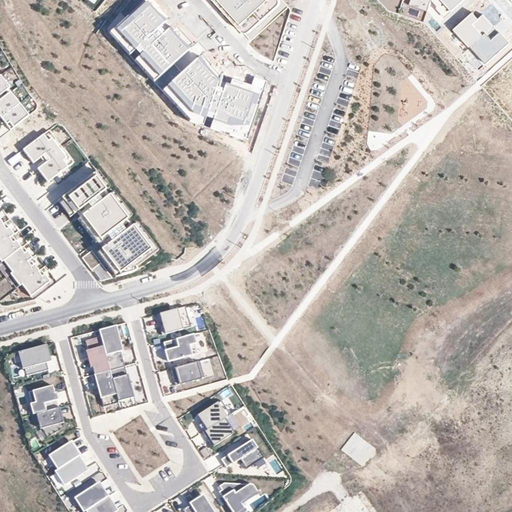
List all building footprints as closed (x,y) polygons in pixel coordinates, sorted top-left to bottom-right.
[(171,23),(150,0),(146,0),(110,34),(132,59),(171,23)] [(278,0),(209,0),(241,32),(245,33),(248,32),(278,5),(279,1),(278,0)] [(411,0),(410,4),(428,10),(431,0),(411,0)] [(439,0),(451,11),(463,0),(439,0)] [(485,33),(493,26),(488,20),(483,15),(477,20),(471,14),(452,31),(468,48),(485,33)] [(198,55),(171,23),(132,59),(163,89),(198,55)] [(485,65),(508,43),(504,39),(499,34),(492,40),(485,33),(468,48),(485,65)] [(222,75),(198,55),(163,89),(190,121),(246,141),(266,82),(255,78),(251,84),(233,79),(222,75)] [(0,75),(0,95),(10,88),(0,76),(0,75)] [(20,104),(10,92),(0,100),(0,116),(2,119),(20,104)] [(20,104),(2,119),(11,130),(29,116),(20,104)] [(43,135),(48,141),(51,139),(66,158),(63,161),(68,167),(74,163),(49,130),(43,135)] [(48,141),(43,135),(23,150),(33,163),(40,158),(44,155),(49,160),(45,163),(37,169),(48,182),(68,167),(63,161),(66,158),(51,139),(48,141)] [(45,163),(49,160),(44,155),(40,158),(45,163)] [(97,171),(93,174),(106,191),(110,187),(97,171)] [(62,198),(74,215),(76,214),(97,197),(106,191),(93,174),(62,198)] [(113,192),(109,195),(128,219),(132,216),(113,192)] [(81,217),(100,241),(128,219),(109,195),(101,202),(81,217)] [(97,197),(76,214),(79,218),(81,217),(101,202),(97,197)] [(74,215),(62,198),(58,201),(70,218),(74,215)] [(79,218),(77,219),(96,244),(97,243),(100,241),(81,217),(79,218)] [(100,241),(97,243),(102,250),(133,226),(128,219),(100,241)] [(0,260),(1,262),(3,261),(12,273),(10,274),(19,286),(22,285),(30,297),(51,282),(39,267),(37,269),(30,260),(32,258),(23,245),(20,247),(12,235),(14,234),(5,223),(3,224),(0,220),(0,260)] [(133,226),(151,250),(133,264),(135,266),(156,249),(137,223),(133,226)] [(102,250),(101,250),(121,276),(133,273),(137,270),(135,266),(133,264),(151,250),(133,226),(102,250)] [(101,250),(97,253),(115,278),(121,276),(101,250)] [(100,263),(94,255),(85,262),(91,270),(100,263)] [(96,271),(101,278),(105,275),(100,268),(96,271)] [(162,335),(189,328),(187,319),(189,319),(185,307),(157,315),(162,335)] [(101,337),(110,371),(125,366),(122,356),(119,356),(118,352),(121,351),(114,326),(99,330),(101,337)] [(192,335),(164,342),(166,351),(168,350),(169,354),(167,354),(169,362),(198,354),(192,335)] [(110,371),(101,337),(86,342),(93,367),(95,375),(110,371)] [(90,368),(93,367),(86,342),(83,342),(90,368)] [(47,343),(19,351),(23,369),(24,369),(27,376),(49,370),(47,362),(52,360),(47,343)] [(200,361),(171,369),(176,386),(204,378),(200,361)] [(110,371),(119,402),(133,398),(128,379),(124,380),(123,376),(127,375),(125,366),(110,371)] [(119,403),(119,402),(110,371),(95,375),(104,407),(119,403)] [(38,413),(59,408),(52,386),(28,392),(32,404),(35,403),(38,413)] [(199,425),(203,432),(226,418),(231,415),(222,401),(199,415),(204,422),(199,425)] [(38,413),(35,403),(32,404),(30,405),(33,415),(38,413)] [(64,428),(59,408),(38,413),(33,415),(36,426),(39,426),(40,429),(42,429),(47,438),(64,428)] [(235,433),(226,418),(203,432),(213,447),(235,433)] [(200,453),(210,449),(204,434),(194,438),(200,453)] [(81,456),(82,454),(73,441),(49,456),(58,469),(81,456)] [(243,445),(221,460),(226,468),(240,459),(246,468),(263,457),(252,441),(244,446),(243,445)] [(88,469),(81,456),(58,469),(54,471),(64,484),(88,469)] [(263,457),(246,468),(247,469),(264,458),(263,457)] [(101,501),(108,496),(100,482),(76,498),(85,511),(101,501)] [(219,492),(231,510),(241,503),(258,492),(253,485),(224,483),(219,486),(222,490),(219,492)] [(101,501),(106,509),(114,504),(108,496),(101,501)] [(214,511),(204,496),(183,510),(184,511),(214,511)] [(101,501),(85,511),(84,511),(114,511),(117,510),(114,504),(106,509),(101,501)] [(241,503),(231,510),(231,511),(238,511),(244,508),(241,503)]
